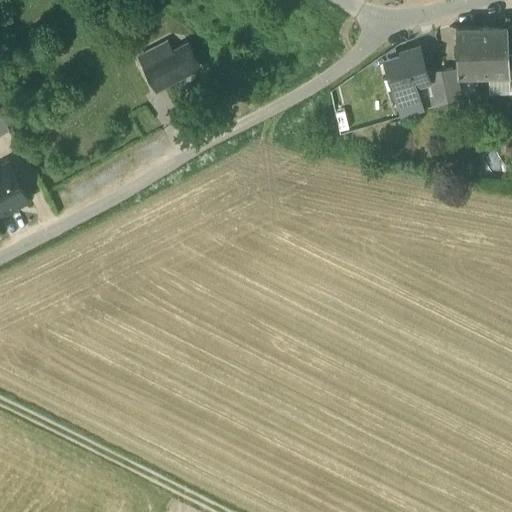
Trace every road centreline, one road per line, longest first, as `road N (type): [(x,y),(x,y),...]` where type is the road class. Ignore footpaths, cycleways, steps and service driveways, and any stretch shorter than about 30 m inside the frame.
road 1 (residential): [(0,256),(320,84),(399,27)]
road 2 (track): [(0,402),(222,511)]
